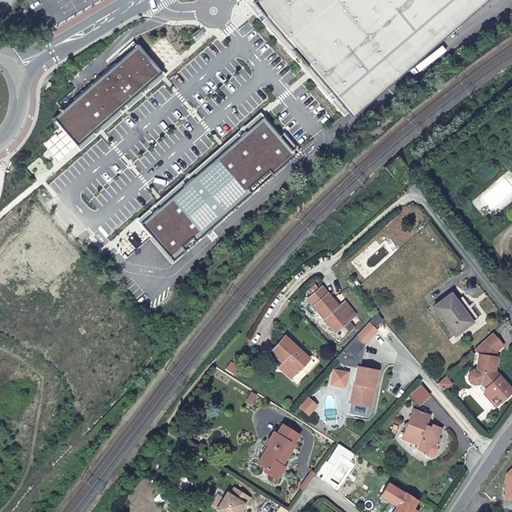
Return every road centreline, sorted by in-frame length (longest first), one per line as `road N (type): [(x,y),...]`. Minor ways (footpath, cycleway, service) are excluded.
road 1 (residential): [(511,315),(413,191)]
road 2 (unclassified): [(135,0),(19,68)]
